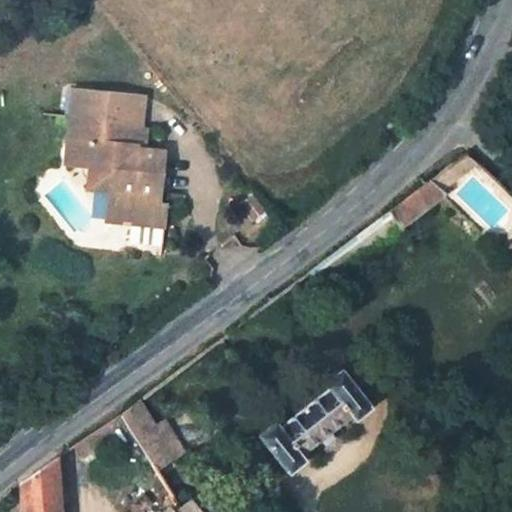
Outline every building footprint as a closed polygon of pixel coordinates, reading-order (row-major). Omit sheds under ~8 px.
[(130,223),(164,226),(166,203),(158,203),(150,202),(151,194),(159,195),(163,153),(145,151),(142,152),(138,154),(135,148),(134,144),(144,139),(145,129),(140,129),(141,112),(114,110),(115,94),(78,90),(75,117),(71,116),(67,151),(78,152),(89,167),(88,173),(102,190),(109,191),(114,192),(113,210),(131,211),(130,223)] [(143,97),(115,94),(114,110),(141,112),(143,97)] [(134,144),(135,148),(138,154),(142,152),(144,139),(134,144)] [(89,167),(78,152),(67,151),(66,165),(89,167)] [(428,181),(439,191),(476,161),(466,152),(428,181)] [(102,190),(88,173),(87,189),(102,190)] [(389,211),(401,229),(445,196),(439,191),(428,181),(389,211)] [(131,211),(113,210),(114,192),(109,191),(106,221),(130,223),(131,211)] [(159,195),(151,194),(150,202),(158,203),(159,195)] [(389,211),(308,271),(322,290),(401,229),(389,211)] [(130,223),(129,244),(162,246),(164,226),(130,223)] [(368,408),(339,370),(323,382),(327,387),(276,427),(272,422),(256,434),(286,472),(302,460),(298,454),(319,437),(328,430),(348,415),(352,420),(368,408)] [(158,469),(184,452),(164,420),(155,425),(139,400),(120,414),(153,465),(158,469)] [(325,445),(334,438),(328,430),(319,437),(325,445)] [(60,511),(56,457),(20,482),(22,511),(60,511)] [(150,511),(174,495),(158,469),(153,465),(127,481),(147,511),(150,511)] [(147,511),(127,481),(120,486),(137,511),(147,511)] [(229,511),(230,511),(210,486),(180,509),(174,511),(229,511)]
